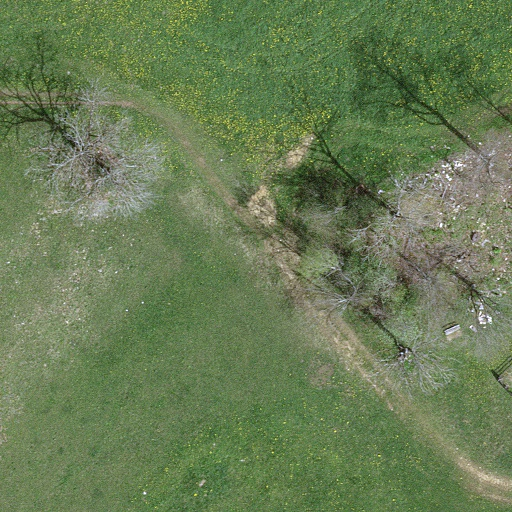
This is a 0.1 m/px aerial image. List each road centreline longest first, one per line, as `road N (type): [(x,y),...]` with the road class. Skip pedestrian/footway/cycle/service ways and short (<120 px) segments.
road 1 (track): [(511,477),(482,465),(397,390),(295,256)]
road 2 (track): [(295,256),(305,203),(326,157),(360,132)]
